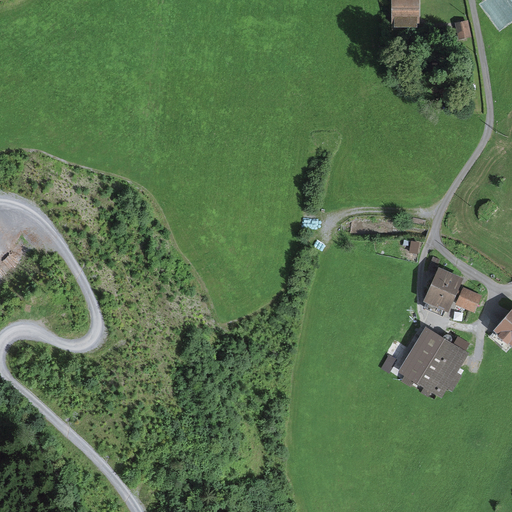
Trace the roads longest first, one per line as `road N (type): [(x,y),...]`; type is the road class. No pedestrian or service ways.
road 1 (track): [(0,346),(21,331),(76,346),(97,334),(87,290),(55,239),(25,210),(0,204)]
road 2 (unclassified): [(473,0),(491,129),(429,239)]
road 3 (track): [(137,511),(105,469),(0,367)]
road 4 (unclassified): [(502,290),(475,328),(428,317),(419,293),(429,239)]
